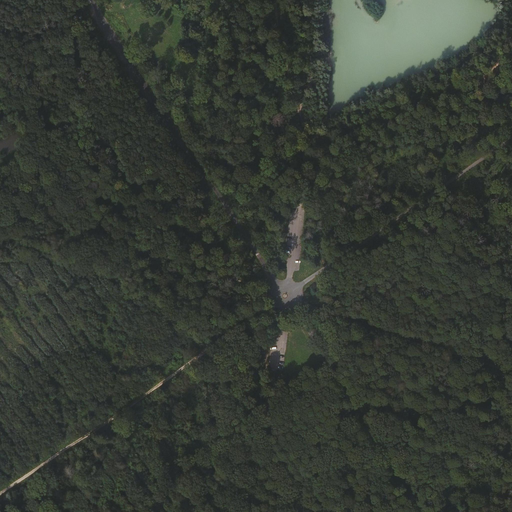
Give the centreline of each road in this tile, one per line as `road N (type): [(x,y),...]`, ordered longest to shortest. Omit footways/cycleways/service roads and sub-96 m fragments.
road 1 (unclassified): [(88,0),(281,291)]
road 2 (track): [(279,303),(0,497)]
road 3 (unclassified): [(295,293),(511,140)]
